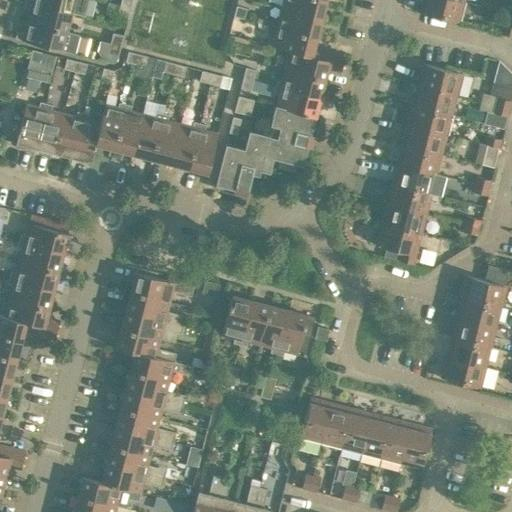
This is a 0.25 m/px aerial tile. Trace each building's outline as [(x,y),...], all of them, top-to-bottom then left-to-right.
[(24,0),(25,1),(70,13),(84,16),(88,0),(24,0)] [(120,0),(119,6),(130,8),(131,0),(120,0)] [(320,20),(324,0),(283,0),(281,10),(320,20)] [(464,2),(454,0),(422,0),(419,12),(459,22),(464,2)] [(66,30),(70,13),(25,1),(23,7),(30,9),(27,21),(66,31),(66,30)] [(130,8),(119,6),(117,16),(127,18),(130,8)] [(246,8),(236,6),(233,16),(244,19),(246,8)] [(316,37),(320,20),(281,10),(278,21),(273,19),(271,26),(276,27),(316,37)] [(66,31),(27,21),(24,33),(17,31),(15,38),(75,53),(80,34),(66,30),(66,31)] [(511,27),(503,25),(501,33),(511,35),(511,27)] [(313,47),(316,37),(276,27),(272,46),(290,51),(290,50),(333,61),(336,52),(313,47)] [(110,43),(120,46),(123,36),(112,33),(110,43)] [(107,54),(117,56),(120,46),(110,43),(107,54)] [(42,52),(31,50),(27,69),(50,74),(55,55),(42,52)] [(285,68),(325,78),(327,69),(340,72),(345,55),(336,52),(333,61),(290,50),(290,51),(285,68)] [(135,64),(137,54),(128,51),(125,62),(135,64)] [(137,54),(135,64),(145,67),(148,57),(137,54)] [(73,71),(76,61),(66,58),(63,68),(73,71)] [(76,61),(73,71),(84,74),(87,64),(76,61)] [(172,74),(175,63),(165,61),(162,71),(172,74)] [(175,63),(172,74),(183,77),(185,66),(175,63)] [(422,63),(417,85),(456,95),(462,73),(422,63)] [(243,78),(253,80),(256,70),(245,67),(243,78)] [(110,81),(113,70),(103,68),(100,78),(110,81)] [(275,86),(320,97),(325,78),(285,68),(282,81),(277,80),(275,86)] [(209,83),(212,73),(201,70),(199,81),(209,83)] [(212,73),(209,83),(219,86),(222,75),(212,73)] [(253,80),(243,78),(240,88),(250,90),(253,80)] [(508,108),(510,100),(511,93),(511,86),(492,81),(489,95),(482,93),(480,101),(508,108)] [(417,85),(412,104),(451,114),(456,95),(417,85)] [(315,116),(320,97),(275,86),(274,92),(279,94),(276,105),(275,105),(275,106),(315,116)] [(236,104),(252,108),(254,100),(238,96),(236,104)] [(16,143),(34,147),(46,103),(39,101),(38,107),(25,103),(16,143)] [(503,128),(508,108),(480,101),(478,109),(486,111),(483,123),(503,128)] [(104,104),(100,123),(95,143),(114,148),(125,103),(118,102),(117,107),(104,104)] [(34,147),(53,152),(63,113),(51,110),(52,105),(46,103),(34,147)] [(114,148),(132,153),(142,113),(130,110),(131,105),(125,103),(114,148)] [(251,108),(252,108),(236,104),(234,112),(250,116),(251,108)] [(446,135),(451,114),(412,104),(406,125),(446,135)] [(296,164),(302,165),(314,116),(315,117),(315,116),(275,106),(270,125),(279,127),(277,138),(267,136),(263,156),(273,158),(280,160),(278,167),(294,171),(296,164)] [(53,152),(72,157),(83,113),(77,111),(75,116),(63,113),(53,152)] [(155,116),(142,113),(132,153),(151,157),(162,113),(156,111),(155,116)] [(89,114),(83,113),(72,157),(91,162),(95,143),(100,123),(88,120),(89,114)] [(169,115),(162,113),(151,157),(169,162),(179,123),(167,120),(169,115)] [(231,124),(239,127),(241,119),(233,116),(231,124)] [(169,162),(188,167),(199,122),(193,121),(192,126),(179,123),(169,162)] [(199,122),(188,167),(207,172),(217,133),(204,129),(206,124),(199,122)] [(239,127),(231,124),(228,133),(237,135),(239,127)] [(406,125),(401,144),(441,155),(446,135),(406,125)] [(225,145),(215,183),(234,188),(233,192),(246,195),(251,173),(258,175),(260,170),(269,172),(273,158),(263,156),(267,136),(249,131),(244,150),(225,145)] [(489,144),(488,146),(500,149),(502,139),(489,135),(487,143),(489,144)] [(435,175),(436,174),(441,155),(401,144),(396,164),(435,175)] [(495,167),(500,149),(488,146),(484,164),(495,167)] [(430,194),(431,194),(440,196),(446,176),(436,174),(435,175),(396,164),(391,184),(430,194)] [(477,176),(474,185),(488,188),(490,179),(477,176)] [(425,214),(430,194),(391,184),(386,204),(425,214)] [(486,194),(488,188),(474,185),(473,191),(486,194)] [(386,204),(380,224),(420,234),(425,214),(386,204)] [(466,215),(464,224),(478,227),(480,219),(466,215)] [(20,234),(18,241),(63,252),(67,233),(29,223),(25,236),(20,234)] [(420,234),(380,224),(375,244),(401,251),(399,260),(412,263),(420,234)] [(476,234),(478,227),(464,224),(462,230),(476,234)] [(58,270),(63,252),(18,241),(17,247),(22,248),(19,260),(58,270)] [(53,289),(58,270),(19,260),(16,272),(11,271),(9,278),(53,289)] [(135,272),(130,291),(170,301),(172,291),(191,296),(193,287),(179,283),(135,272)] [(466,275),(461,297),(500,307),(506,285),(466,275)] [(48,307),(53,289),(9,278),(7,284),(12,285),(9,297),(48,307)] [(130,291),(125,310),(183,325),(185,316),(167,311),(170,301),(130,291)] [(233,343),(239,345),(251,300),(231,295),(221,334),(234,338),(233,343)] [(46,318),(48,307),(9,297),(5,316),(4,316),(56,330),(59,321),(46,318)] [(495,327),(500,307),(461,297),(456,317),(495,327)] [(247,341),(259,344),(269,305),(251,300),(239,345),(246,346),(247,341)] [(269,305),(259,344),(271,347),(270,353),(276,354),(288,310),(269,305)] [(125,310),(121,328),(160,338),(162,329),(181,333),(183,325),(125,310)] [(307,315),(288,310),(276,354),(283,356),(284,351),(297,354),(307,315)] [(54,338),(56,330),(4,316),(5,316),(0,314),(0,334),(18,339),(20,330),(54,338)] [(456,317),(451,336),(490,347),(495,327),(456,317)] [(317,326),(314,337),(326,340),(329,329),(317,326)] [(157,348),(160,338),(121,328),(116,348),(134,352),(135,351),(174,361),(176,353),(157,348)] [(0,354),(13,358),(18,339),(0,334),(0,354)] [(485,367),(490,347),(451,336),(446,356),(485,367)] [(203,369),(174,361),(135,351),(134,352),(130,370),(169,380),(172,371),(201,378),(203,369)] [(0,374),(8,376),(13,358),(0,354),(0,374)] [(480,387),(485,367),(446,356),(440,377),(480,387)] [(228,366),(225,376),(236,379),(238,369),(228,366)] [(167,390),(169,380),(130,370),(125,389),(183,404),(185,395),(167,390)] [(0,394),(3,395),(8,376),(0,374),(0,394)] [(236,379),(225,376),(223,387),(233,389),(236,379)] [(265,376),(262,386),(273,389),(276,378),(265,376)] [(273,389),(262,386),(260,396),(270,399),(273,389)] [(181,413),(183,404),(125,389),(120,408),(160,417),(162,408),(181,413)] [(300,436),(321,442),(331,402),(310,397),(300,436)] [(321,442),(340,447),(350,407),(331,402),(321,442)] [(370,412),(350,407),(340,447),(360,452),(370,412)] [(157,427),(160,417),(120,408),(115,426),(173,441),(176,432),(157,427)] [(360,452),(380,457),(390,417),(370,412),(360,452)] [(410,422),(390,417),(380,457),(400,462),(410,422)] [(432,428),(410,422),(400,462),(421,468),(432,428)] [(171,450),(173,441),(115,426),(110,445),(150,455),(152,445),(171,450)] [(0,444),(0,454),(15,458),(17,449),(0,444)] [(110,445),(106,464),(164,478),(166,469),(147,464),(150,455),(110,445)] [(25,451),(17,449),(15,458),(0,454),(0,473),(5,475),(8,465),(21,469),(25,451)] [(106,464),(101,481),(101,482),(140,492),(143,482),(161,487),(164,478),(106,464)] [(308,489),(312,476),(304,474),(301,487),(308,489)] [(212,511),(222,477),(213,475),(208,494),(198,491),(192,511),(212,511)] [(312,476),(308,489),(316,491),(320,478),(312,476)] [(117,506),(117,505),(125,507),(128,498),(138,501),(140,492),(101,482),(101,481),(83,477),(78,496),(117,506)] [(232,511),(235,501),(226,498),(230,479),(222,477),(212,511),(232,511)] [(252,511),(259,487),(250,484),(245,503),(235,501),(232,511),(252,511)] [(348,500),(351,486),(344,484),(341,498),(348,500)] [(351,486),(348,500),(356,502),(360,488),(351,486)] [(268,489),(259,487),(252,511),(272,511),(273,510),(263,508),(268,489)] [(388,510),(391,496),(384,494),(381,508),(388,510)] [(78,496),(73,511),(115,511),(117,506),(78,496)] [(391,496),(388,510),(396,511),(399,498),(391,496)]
